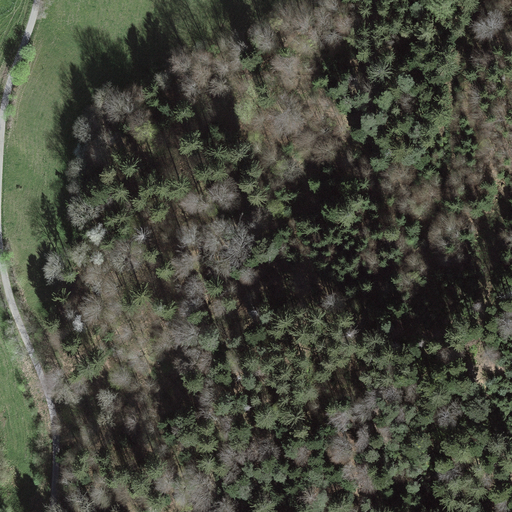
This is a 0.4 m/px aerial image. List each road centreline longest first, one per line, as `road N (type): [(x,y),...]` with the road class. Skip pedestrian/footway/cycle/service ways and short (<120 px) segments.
road 1 (unclassified): [(0,249),(12,307),(50,406),(51,511)]
road 2 (unclassified): [(37,0),(0,132)]
